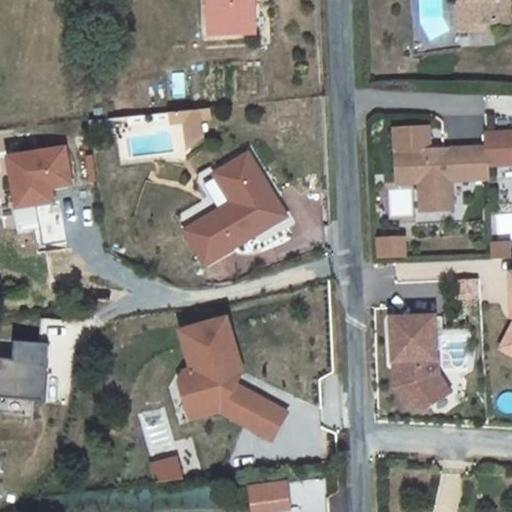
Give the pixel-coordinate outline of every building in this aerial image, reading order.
[(248,4),(247,0),(211,0),(213,33),(256,33),(255,4),(248,4)] [(468,0),(457,0),(458,30),(483,29),(483,23),(469,24),(468,0)] [(468,0),(469,24),(510,22),(509,0),(468,0)] [(209,108),(171,112),(172,122),(185,121),(188,147),(202,135),(201,119),(210,118),(209,108)] [(433,149),(397,151),(398,183),(420,182),(422,201),(453,199),(453,181),(489,179),(489,165),(511,164),(511,132),(487,133),(488,147),(442,149),(443,159),(434,159),(433,149)] [(69,145),(77,185),(97,181),(90,141),(69,145)] [(68,147),(11,156),(18,206),(56,201),(53,187),(73,183),(68,147)] [(443,159),(442,149),(433,149),(434,159),(443,159)] [(262,205),(275,197),(250,155),(217,174),(234,203),(188,231),(207,264),(274,224),(262,205)] [(262,205),(274,224),(287,216),(275,197),(262,205)] [(454,209),(453,199),(422,201),(422,211),(454,209)] [(405,239),(380,240),(381,258),(406,257),(405,239)] [(229,318),(183,331),(195,369),(188,371),(182,382),(185,392),(196,398),(202,396),(208,415),(221,410),(274,439),(289,413),(236,384),(234,376),(245,373),(229,318)] [(436,318),(394,320),(396,361),(400,361),(400,370),(396,370),(397,389),(407,406),(426,408),(449,393),(438,376),(436,318)] [(511,329),(503,349),(511,353),(511,329)] [(45,402),(50,344),(16,341),(15,359),(0,357),(0,397),(33,401),(45,402)] [(245,373),(234,376),(236,384),(245,373)] [(196,398),(185,392),(193,419),(208,415),(202,396),(196,398)] [(0,397),(0,412),(32,416),(33,401),(0,397)] [(181,458),(155,462),(157,482),(183,479),(181,458)] [(288,482),(251,487),(254,511),(265,511),(292,509),(288,482)]
